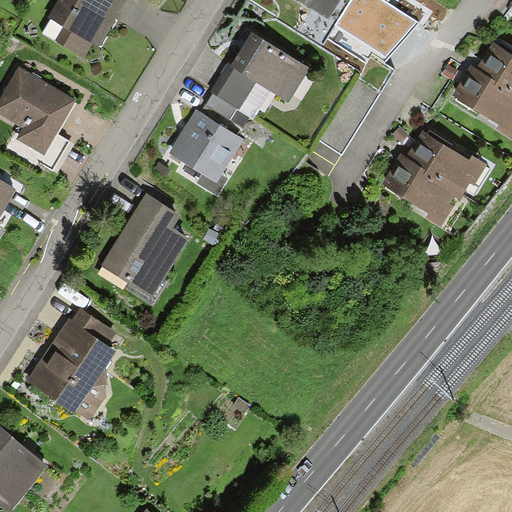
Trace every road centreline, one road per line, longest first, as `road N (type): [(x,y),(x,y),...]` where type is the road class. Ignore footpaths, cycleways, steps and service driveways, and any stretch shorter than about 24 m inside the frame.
road 1 (residential): [(199,0),(0,335)]
road 2 (primary): [(279,511),(511,235)]
road 3 (residential): [(481,0),(355,168)]
